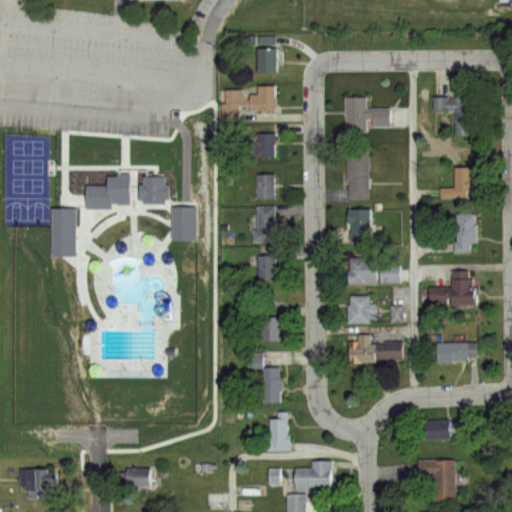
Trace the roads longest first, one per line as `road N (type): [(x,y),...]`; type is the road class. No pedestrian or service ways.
road 1 (residential): [(511,72),(490,59),(328,60),(314,76),(318,399),(334,425),(351,431)]
road 2 (residential): [(351,431),(367,436),(376,418),(410,398),(511,387)]
road 3 (residential): [(98,395),(92,354),(111,334),(128,355),(98,395)]
